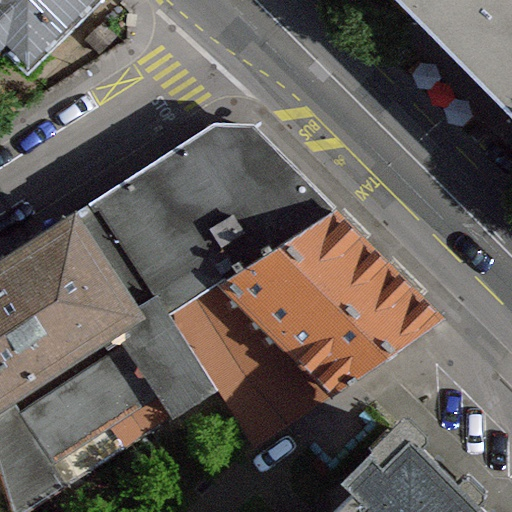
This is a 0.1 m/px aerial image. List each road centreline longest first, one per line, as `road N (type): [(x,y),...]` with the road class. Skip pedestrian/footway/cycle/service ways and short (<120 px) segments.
road 1 (residential): [(0,194),(281,24)]
road 2 (primary): [(281,24),(511,256)]
